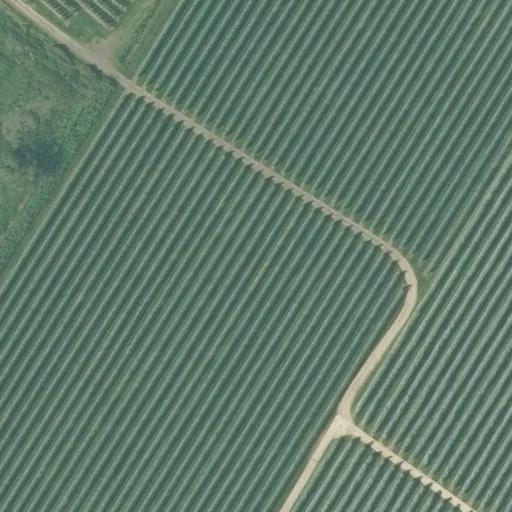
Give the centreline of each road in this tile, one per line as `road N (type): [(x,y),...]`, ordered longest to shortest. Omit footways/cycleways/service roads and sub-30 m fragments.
road 1 (track): [(281,511),(404,307),(410,276),(393,251),(117,75),(106,46)]
road 2 (track): [(468,511),(337,417)]
